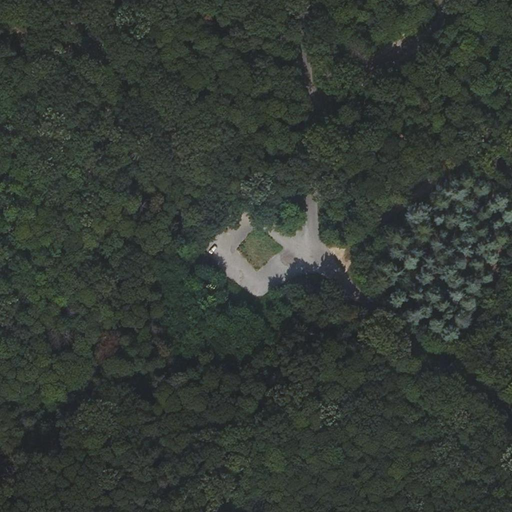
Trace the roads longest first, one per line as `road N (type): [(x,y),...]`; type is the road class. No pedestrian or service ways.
road 1 (track): [(254,217),(0,24)]
road 2 (unclassified): [(307,257),(301,0)]
road 3 (unclassified): [(307,257),(511,413)]
road 4 (track): [(307,257),(511,124)]
road 5 (track): [(205,0),(207,26),(305,73)]
